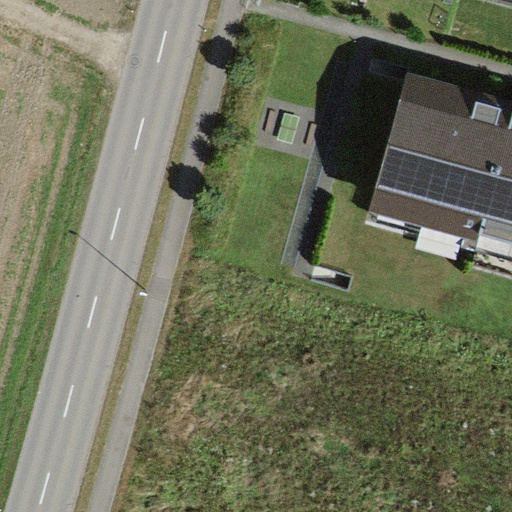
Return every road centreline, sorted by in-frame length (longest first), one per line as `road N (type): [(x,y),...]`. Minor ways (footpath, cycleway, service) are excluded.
road 1 (tertiary): [(36,511),(174,0)]
road 2 (track): [(156,68),(0,6)]
